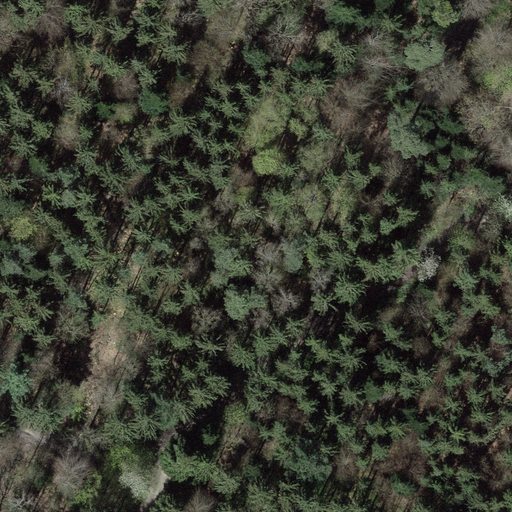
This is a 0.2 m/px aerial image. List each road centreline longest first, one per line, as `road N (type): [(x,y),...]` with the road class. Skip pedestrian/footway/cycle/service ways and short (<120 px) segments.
road 1 (track): [(511,195),(202,402),(167,439),(144,511)]
road 2 (track): [(0,412),(85,463),(124,511)]
